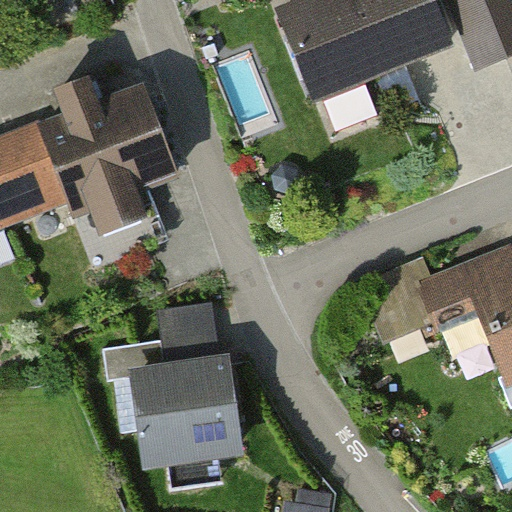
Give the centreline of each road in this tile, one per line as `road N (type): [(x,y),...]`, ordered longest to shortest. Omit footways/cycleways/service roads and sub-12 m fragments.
road 1 (residential): [(163,33),(256,298)]
road 2 (residential): [(256,298),(511,197)]
road 3 (residential): [(396,511),(296,381),(256,298)]
